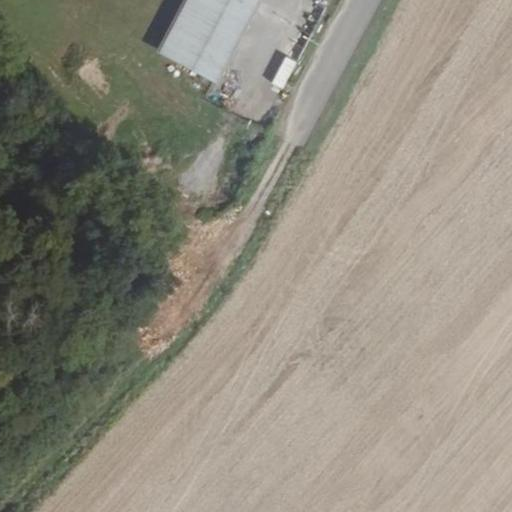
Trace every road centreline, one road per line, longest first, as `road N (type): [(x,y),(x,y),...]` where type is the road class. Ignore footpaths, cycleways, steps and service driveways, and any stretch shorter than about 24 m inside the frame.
road 1 (track): [(297,134),(174,332),(20,511)]
road 2 (unclassified): [(297,134),(370,0)]
